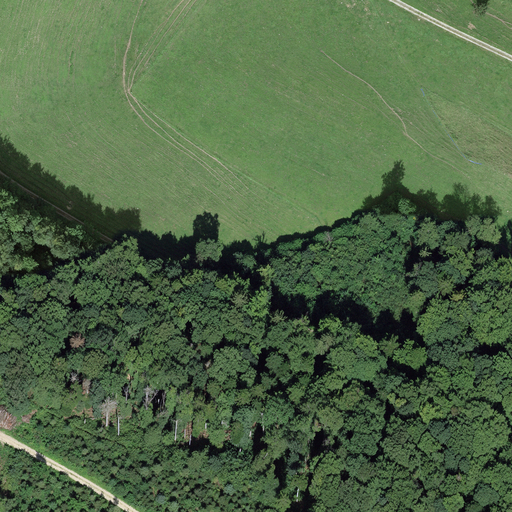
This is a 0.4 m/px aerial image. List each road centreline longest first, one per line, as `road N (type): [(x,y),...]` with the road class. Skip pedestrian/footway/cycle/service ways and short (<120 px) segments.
road 1 (track): [(0,173),(161,267),(296,323),(511,449)]
road 2 (track): [(135,511),(0,437)]
road 3 (track): [(392,0),(511,58)]
